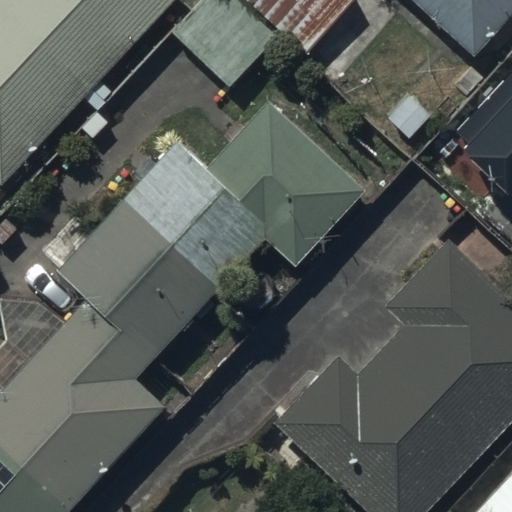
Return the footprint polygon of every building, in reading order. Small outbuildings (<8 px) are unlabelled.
[(0,0),(0,173),(163,0),(0,0)] [(272,27),(241,0),(194,0),(170,27),(227,77),(272,27)] [(343,0),(261,0),(306,41),(343,0)] [(510,0),(419,0),(469,45),(510,0)] [(511,89),(462,143),(511,188),(511,89)] [(294,255),(362,181),(266,93),(207,158),(175,129),(54,261),(83,287),(0,378),(0,511),(54,511),(161,397),(133,371),(264,228),(294,255)] [(414,511),(511,408),(511,294),(447,233),(384,299),(402,316),(356,365),(338,348),(276,413),(381,511),(414,511)] [(511,511),(511,459),(463,511),(511,511)]
